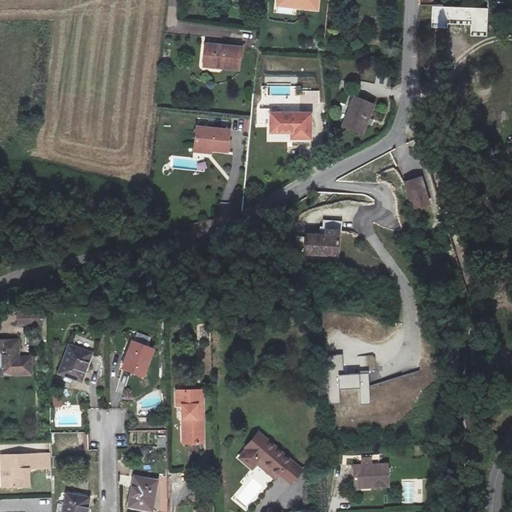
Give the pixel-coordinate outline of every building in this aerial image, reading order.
[(472,25),(471,36),(486,36),(487,9),(433,7),(432,28),(447,28),(448,24),(472,25)] [(240,72),(242,50),(206,46),(204,65),(221,67),(221,70),(240,72)] [(376,104),(357,96),(344,126),(363,135),(376,104)] [(312,112),(272,112),(272,130),(293,130),(293,136),(313,136),(312,112)] [(199,125),(197,144),(213,146),(212,149),(230,150),(232,128),(199,125)] [(399,181),(407,207),(422,202),(415,176),(399,181)] [(308,234),(308,262),(344,261),(343,229),(332,229),(332,235),(308,234)] [(36,322),(17,322),(17,336),(36,336),(36,322)] [(133,340),(147,346),(150,339),(137,333),(133,340)] [(0,377),(26,380),(27,370),(34,370),(35,360),(27,360),(27,362),(15,362),(17,345),(3,343),(0,343),(0,377)] [(131,345),(122,371),(144,378),(153,353),(131,345)] [(68,353),(60,378),(81,386),(89,361),(68,353)] [(339,376),(338,370),(343,370),(342,356),(327,356),(329,403),(340,402),(339,389),(361,388),(362,404),(369,403),(368,374),(339,376)] [(182,410),(183,448),(202,447),(201,394),(176,395),(176,410),(182,410)] [(62,407),(62,396),(52,396),(52,407),(62,407)] [(79,433),(80,450),(88,449),(88,433),(79,433)] [(157,439),(157,448),(167,447),(166,438),(157,439)] [(254,478),(257,474),(262,468),(281,484),(291,491),(302,476),(259,441),(247,455),(249,458),(242,468),(254,478)] [(40,494),(40,457),(7,457),(8,485),(25,484),(26,494),(40,494)] [(262,468),(257,474),(277,489),(281,484),(262,468)] [(372,488),(372,491),(390,491),(391,470),(373,469),(366,469),(357,468),(357,487),(372,488)] [(134,481),(130,507),(151,511),(156,485),(134,481)] [(422,488),(422,502),(432,503),(432,488),(422,488)] [(64,499),(62,511),(85,511),(87,504),(64,499)]
